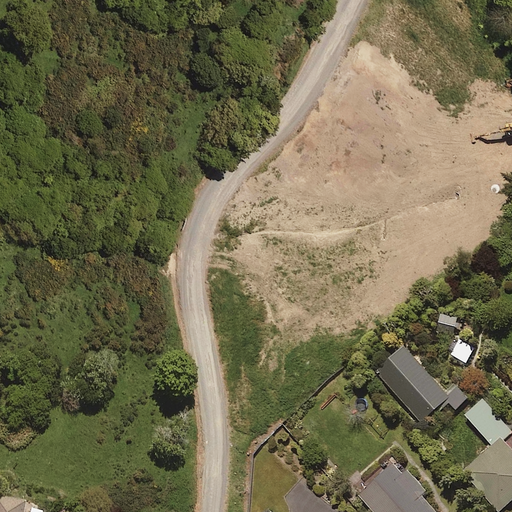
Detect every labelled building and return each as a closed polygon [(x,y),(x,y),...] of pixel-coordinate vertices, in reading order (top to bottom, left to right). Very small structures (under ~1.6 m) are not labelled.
[(458,317),(441,313),(438,331),(454,334),(458,317)] [(441,403),(444,407),(450,402),(457,409),(470,398),(459,386),(448,395),(405,343),(376,368),(420,420),(441,403)] [(511,427),(485,397),(466,414),(492,444),(464,468),(499,509),(511,498),(511,427)] [(406,474),(395,461),(358,492),(375,511),(438,511),(423,494),(427,491),(410,470),(406,474)] [(21,511),(23,503),(0,498),(0,511),(21,511)]
